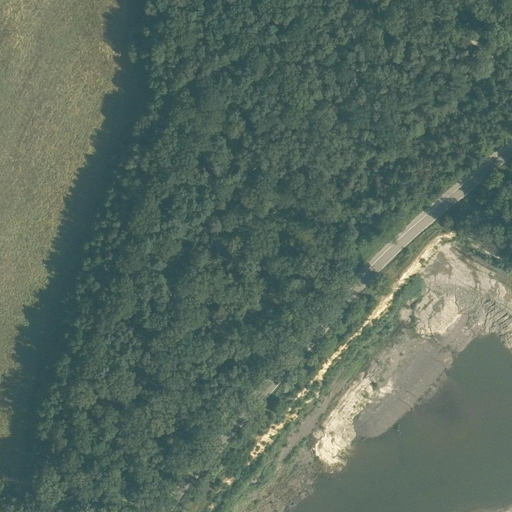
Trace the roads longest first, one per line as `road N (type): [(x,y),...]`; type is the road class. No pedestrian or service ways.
road 1 (tertiary): [(166,511),(385,258),(511,148)]
road 2 (track): [(411,0),(511,71)]
